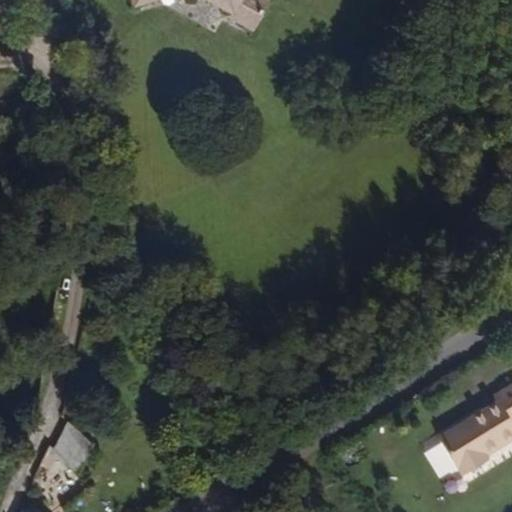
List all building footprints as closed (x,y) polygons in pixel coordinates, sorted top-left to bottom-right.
[(130,0),(137,16),(172,0),(216,0),(232,5),(229,14),(262,27),(271,0),(130,0)] [(188,349),(177,332),(159,345),(170,361),(188,349)] [(479,447),(511,428),(511,427),(510,424),(511,422),(511,387),(491,401),(493,409),(438,443),(459,479),(487,463),(484,456),(479,447)] [(484,456),(511,441),(511,428),(479,447),(484,456)] [(50,456),(61,465),(77,478),(99,451),(72,431),(50,456)]
